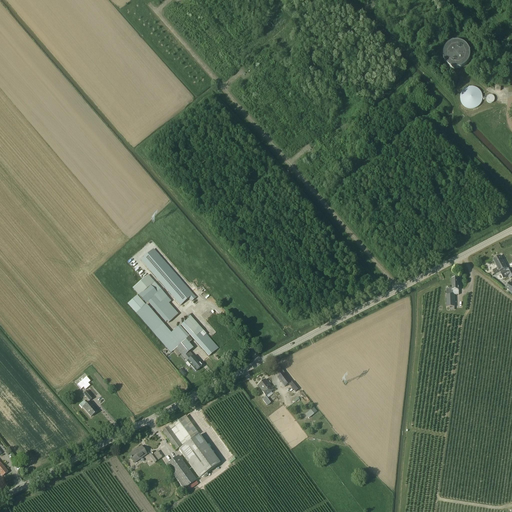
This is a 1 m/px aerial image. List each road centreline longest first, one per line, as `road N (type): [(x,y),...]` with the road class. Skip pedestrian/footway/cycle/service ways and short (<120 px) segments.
road 1 (tertiary): [(0,500),(511,229)]
road 2 (unknown): [(393,292),(153,9)]
